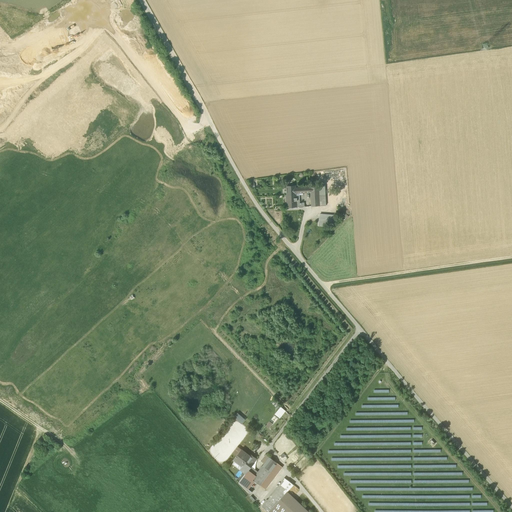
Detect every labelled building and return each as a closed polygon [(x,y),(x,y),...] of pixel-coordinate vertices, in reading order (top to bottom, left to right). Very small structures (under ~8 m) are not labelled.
[(319,206),(319,195),(318,187),(310,187),(310,185),(306,185),(306,187),(296,188),(296,193),(310,192),(311,192),(312,206),(319,206)] [(286,187),(287,195),(296,194),(296,193),(296,188),(296,186),(286,187)] [(297,199),(296,194),(287,195),(286,195),(286,208),(304,207),(304,202),(300,203),(299,199),(297,199)] [(319,226),(334,227),(335,216),(320,214),(319,226)] [(281,406),(275,413),(280,418),(286,411),(281,406)] [(235,461),(242,467),(242,466),(244,464),(244,463),(243,462),(248,456),(249,455),(242,449),(236,456),(236,457),(233,460),(235,461)] [(244,464),(242,466),(248,470),(249,470),(255,462),(249,457),(248,456),(243,462),(244,463),(244,464)] [(253,480),(260,485),(263,480),(277,463),(270,457),(265,464),(256,475),(249,470),(248,470),(245,474),(239,482),(246,488),(253,480)] [(232,464),(240,469),(242,467),(235,461),(232,464)] [(263,480),(268,484),(282,466),(277,463),(263,480)] [(245,474),(240,470),(234,478),(239,482),(245,474)] [(270,496),(273,498),(287,480),(284,477),(270,496)] [(268,484),(263,480),(260,485),(265,489),(268,484)] [(287,480),(273,498),(270,496),(262,507),(264,509),(267,511),(308,511),(287,492),(293,485),(287,480)]
